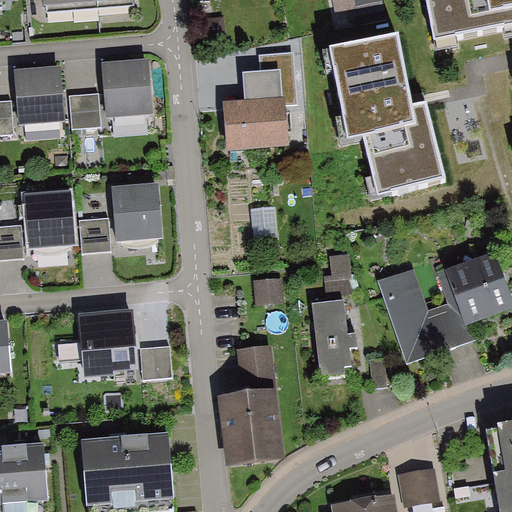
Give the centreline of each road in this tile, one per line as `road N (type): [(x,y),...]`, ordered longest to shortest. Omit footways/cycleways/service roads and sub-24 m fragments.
road 1 (residential): [(174,0),(219,511)]
road 2 (residential): [(268,511),(316,469),(511,390)]
